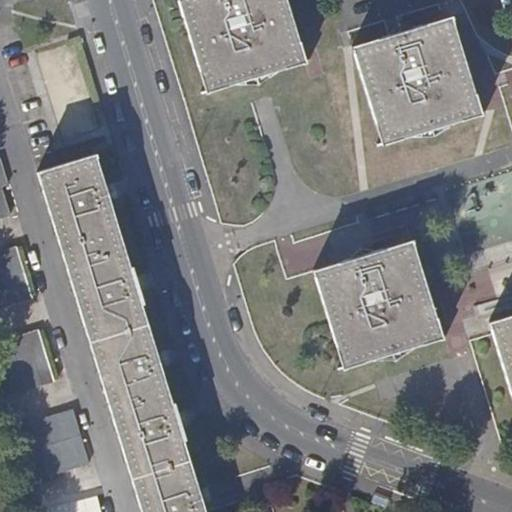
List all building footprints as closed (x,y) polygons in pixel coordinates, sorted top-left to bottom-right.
[(304,61),(284,0),(174,0),(203,93),(304,61)] [(477,113),(448,18),(351,49),(378,142),(477,113)] [(104,183),(96,157),(36,174),(140,511),(205,511),(204,507),(199,492),(180,428),(176,416),(161,367),(156,353),(136,289),(132,275),(108,196),(104,183)] [(114,195),(109,181),(104,183),(108,196),(114,195)] [(436,338),(406,240),(308,270),(336,367),(436,338)] [(0,311),(30,303),(16,249),(0,253),(0,311)] [(142,287),(138,274),(132,275),(136,289),(142,287)] [(511,316),(484,324),(511,421),(511,420),(511,316)] [(0,396),(51,384),(37,332),(0,341),(0,396)] [(166,365),(162,351),(156,353),(161,367),(166,365)] [(86,464),(72,412),(5,429),(19,482),(86,464)] [(185,427),(181,414),(176,416),(180,428),(185,427)] [(207,497),(205,490),(199,492),(204,507),(209,505),(207,497)] [(83,511),(80,499),(31,511),(83,511)]
